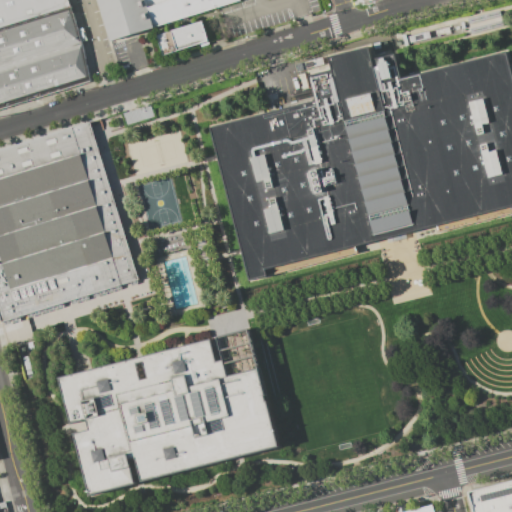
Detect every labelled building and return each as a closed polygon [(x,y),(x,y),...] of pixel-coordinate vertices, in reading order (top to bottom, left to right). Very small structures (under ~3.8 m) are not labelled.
[(0,31),(0,0),(67,0),(71,10),(0,31)] [(240,0),(110,41),(97,0),(240,0)] [(0,105),(0,31),(71,10),(92,78),(0,105)] [(202,21),(208,42),(163,56),(157,35),(202,21)] [(511,73),(506,50),(401,77),(394,52),(374,57),(371,44),(326,56),(329,68),(308,74),(314,99),(265,112),(210,126),(249,281),(267,276),(266,269),(395,236),(511,206),(511,73)] [(150,105),(154,117),(126,125),(123,113),(150,105)] [(0,150),(0,319),(1,323),(27,316),(139,281),(90,122),(0,150)] [(62,378),(92,494),(278,446),(248,330),(141,358),(82,373),(62,378)] [(511,511),(474,511),(469,493),(511,482),(511,511)]
